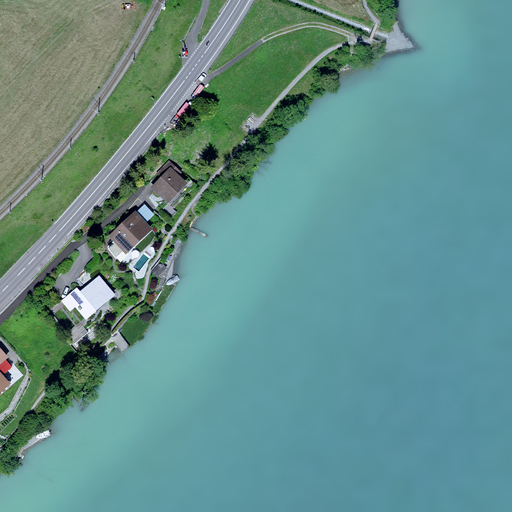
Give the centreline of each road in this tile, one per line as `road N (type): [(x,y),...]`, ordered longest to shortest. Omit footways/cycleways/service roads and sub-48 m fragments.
road 1 (primary): [(0,293),(139,137),(239,0)]
road 2 (track): [(363,39),(307,24),(283,31),(172,96)]
road 3 (track): [(115,0),(68,28),(0,100)]
